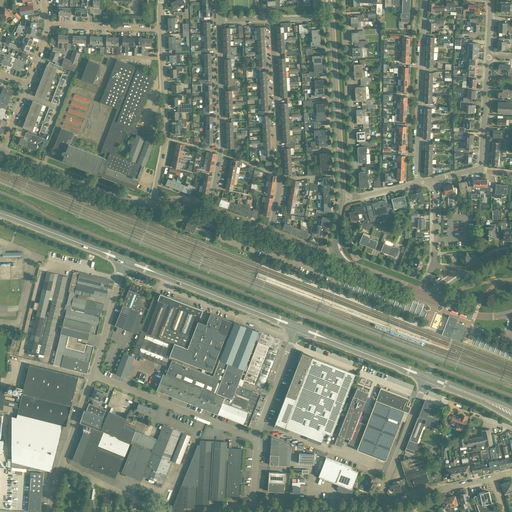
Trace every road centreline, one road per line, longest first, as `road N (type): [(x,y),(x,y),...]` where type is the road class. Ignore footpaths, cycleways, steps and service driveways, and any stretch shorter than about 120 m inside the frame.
road 1 (residential): [(270,233),(280,176),(271,19)]
road 2 (residential): [(354,197),(343,0)]
road 3 (residential): [(208,209),(221,153),(218,20)]
road 4 (tertiary): [(124,260),(297,327)]
road 5 (residential): [(423,0),(417,183)]
road 6 (tertiary): [(341,197),(329,17)]
road 7 (residential): [(152,204),(165,138),(161,27)]
road 8 (unclassified): [(255,439),(93,374)]
road 9 (residential): [(152,204),(0,153)]
road 10 (unclassified): [(377,507),(426,377)]
road 11 (tertiary): [(297,327),(426,377)]
road 12 (tertiary): [(0,212),(124,260)]
road 13 (unclassified): [(253,506),(377,507)]
